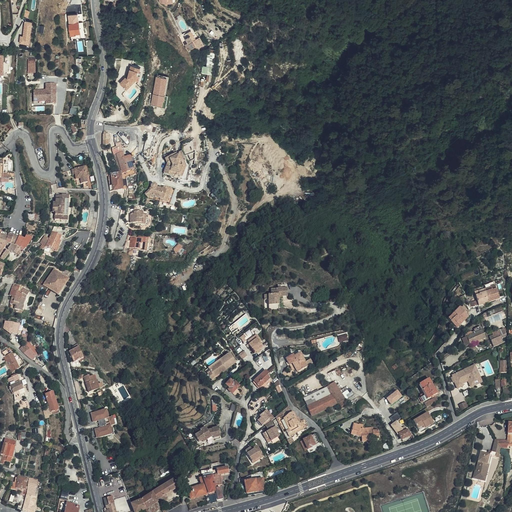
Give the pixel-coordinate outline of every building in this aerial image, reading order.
[(71,39),(81,38),(78,21),(77,14),(68,15),(71,39)] [(20,35),(20,43),(31,44),(33,21),(23,20),(23,24),(24,24),(23,35),(20,35)] [(184,35),(185,39),(190,36),(192,40),(195,39),(191,31),(184,35)] [(192,40),(190,36),(185,39),(188,43),(185,44),(189,51),(196,47),(192,40)] [(4,57),(3,76),(5,76),(5,72),(10,72),(10,66),(11,66),(12,57),(4,57)] [(141,68),(132,66),(129,74),(128,78),(126,78),(120,84),(126,90),(135,81),(137,77),(138,77),(141,68)] [(135,81),(126,90),(128,92),(131,90),(136,84),(138,82),(139,78),(138,77),(137,77),(135,81)] [(168,79),(158,77),(152,104),(162,107),(164,100),(165,100),(167,95),(165,95),(168,79)] [(162,107),(152,104),(152,107),(166,109),(169,95),(167,95),(170,80),(168,79),(165,95),(167,95),(165,100),(164,100),(162,107)] [(57,93),(58,84),(48,84),(47,91),(35,90),(35,101),(39,102),(40,98),(47,98),(47,102),(47,105),(54,105),(55,93),(57,93)] [(108,134),(102,134),(97,135),(97,145),(108,145),(110,139),(109,136),(108,134)] [(116,154),(122,152),(121,147),(112,150),(113,155),(116,154)] [(108,169),(111,167),(105,151),(102,152),(108,169)] [(185,167),(188,165),(182,151),(179,152),(185,167)] [(124,157),(122,152),(116,154),(121,172),(118,172),(111,173),(113,191),(127,189),(126,178),(135,175),(134,171),(135,171),(133,166),(131,161),(130,156),(124,157)] [(184,180),(185,181),(188,165),(185,167),(179,152),(175,153),(169,156),(166,158),(165,158),(167,163),(163,173),(172,176),(173,173),(176,174),(175,177),(184,180)] [(121,172),(116,154),(113,155),(118,172),(121,172)] [(80,168),(75,169),(74,169),(75,174),(76,184),(83,183),(87,183),(88,183),(87,176),(86,173),(85,167),(80,168)] [(154,189),(154,183),(153,183),(151,184),(150,185),(150,187),(149,189),(144,194),(148,198),(150,199),(154,189)] [(156,185),(154,183),(154,189),(150,199),(154,200),(155,197),(159,198),(159,199),(170,203),(175,190),(163,186),(162,189),(156,187),(156,185)] [(67,220),(68,195),(62,195),(62,196),(56,195),(55,202),(53,202),(53,212),(55,212),(54,219),(60,219),(60,220),(67,220)] [(146,218),(147,212),(141,211),(133,211),(133,214),(130,214),(130,222),(136,223),(138,224),(147,225),(148,219),(146,218)] [(59,241),(61,236),(52,232),(46,245),(45,247),(46,247),(56,252),(61,242),(59,241)] [(11,245),(14,235),(9,233),(7,236),(1,234),(0,235),(0,244),(5,247),(7,243),(11,245)] [(19,253),(21,249),(20,249),(15,246),(19,236),(14,235),(11,245),(10,247),(8,250),(15,254),(16,255),(16,254),(18,252),(19,253)] [(29,245),(32,238),(26,236),(24,239),(19,236),(15,246),(20,249),(21,249),(23,251),(29,245)] [(135,238),(132,238),(132,240),(130,240),(129,249),(146,252),(148,237),(135,237),(135,238)] [(185,250),(179,244),(174,250),(180,255),(185,250)] [(67,279),(71,273),(64,270),(63,272),(56,267),(44,285),(58,295),(68,280),(67,279)] [(27,295),(29,292),(23,288),(20,292),(18,291),(19,286),(13,284),(10,295),(12,296),(10,303),(15,305),(14,308),(22,311),(24,305),(23,304),(26,295),(27,295)] [(280,285),(280,287),(284,287),(284,297),(288,297),(288,285),(280,285)] [(284,287),(280,287),(279,289),(276,289),(277,292),(271,292),(271,295),(265,295),(266,300),(270,300),(270,310),(280,310),(280,297),(284,297),(284,287)] [(484,289),(478,291),(479,294),(475,296),(479,306),(489,302),(484,289)] [(464,312),(459,308),(448,319),(455,326),(456,324),(459,327),(468,316),(464,312)] [(5,320),(3,330),(18,334),(20,324),(5,320)] [(475,333),(472,334),(467,336),(466,337),(470,345),(485,338),(480,326),(473,330),(475,333)] [(256,352),(259,349),(263,347),(259,342),(261,341),(256,335),(247,342),(249,343),(248,344),(254,353),(256,352)] [(493,347),(501,343),(499,338),(494,340),(495,341),(492,343),(493,347)] [(26,345),(21,350),(22,350),(24,352),(31,359),(33,360),(36,356),(34,354),(36,353),(35,351),(37,350),(34,346),(33,347),(30,343),(26,345)] [(10,349),(8,350),(10,354),(13,352),(17,362),(23,359),(22,357),(20,356),(18,355),(17,354),(16,352),(16,351),(14,349),(11,347),(10,349)] [(83,358),(78,347),(74,349),(69,351),(73,363),(83,358)] [(13,371),(19,367),(17,362),(13,352),(10,354),(8,350),(5,351),(13,371)] [(244,351),(239,354),(243,359),(248,356),(244,351)] [(228,353),(207,369),(210,372),(207,374),(211,381),(236,362),(228,353)] [(293,355),(286,359),(289,365),(292,364),(297,372),(307,367),(304,362),(305,362),(300,353),(294,356),(293,355)] [(304,362),(307,367),(313,363),(310,359),(305,362),(304,362)] [(461,384),(468,381),(466,376),(477,372),(474,366),(452,376),(454,379),(453,380),(457,388),(462,386),(461,384)] [(253,381),(257,385),(258,384),(261,387),(270,378),(267,375),(269,374),(265,370),(253,381)] [(88,392),(100,389),(98,384),(97,380),(96,380),(95,380),(93,376),(93,375),(89,377),(88,375),(83,377),(88,392)] [(18,379),(11,382),(12,385),(11,385),(13,392),(22,389),(20,385),(22,384),(21,381),(19,382),(18,379)] [(424,396),(420,398),(423,402),(439,392),(437,389),(435,390),(428,379),(419,384),(422,390),(421,391),(424,396)] [(224,387),(232,394),(236,389),(238,387),(234,382),(233,384),(231,382),(232,381),(231,380),(224,387)] [(506,380),(502,380),(501,380),(501,385),(502,385),(503,396),(511,395),(511,386),(507,387),(506,380)] [(309,396),(303,399),(312,415),(336,403),(325,388),(309,396)] [(236,389),(232,394),(235,397),(240,393),(236,389)] [(59,410),(56,401),(55,401),(53,392),(43,395),(48,413),(59,410)] [(426,407),(438,400),(436,397),(424,403),(426,407)] [(288,407),(282,412),(284,415),(285,417),(288,415),(291,413),(288,407)] [(91,414),(93,422),(98,421),(99,428),(94,429),(97,438),(112,434),(110,426),(115,424),(113,417),(108,418),(106,410),(91,414)] [(262,425),(269,419),(263,412),(260,416),(261,417),(258,420),(262,425)] [(413,421),(417,428),(423,424),(424,426),(425,428),(434,423),(427,412),(413,421)] [(285,417),(284,415),(276,420),(283,434),(286,432),(288,437),(307,427),(304,422),(301,423),(299,424),(298,423),(297,423),(295,419),(296,419),(292,413),(291,413),(288,415),(285,417)] [(269,423),(265,426),(268,431),(262,434),(266,440),(269,438),(271,441),(280,436),(271,421),(269,423)] [(374,439),(379,439),(378,430),(373,430),(373,427),(364,428),(362,428),(363,425),(359,424),(359,425),(353,424),(351,434),(361,437),(362,442),(369,441),(369,442),(374,442),(374,439)] [(195,435),(199,442),(202,440),(201,440),(204,438),(206,440),(211,437),(213,436),(213,438),(220,436),(219,433),(220,433),(219,427),(207,430),(205,427),(200,430),(201,432),(195,435)] [(407,430),(406,427),(398,431),(399,434),(401,438),(402,440),(410,436),(407,430)] [(303,440),(308,450),(312,447),(319,443),(314,434),(303,440)] [(2,454),(3,455),(5,456),(10,440),(6,439),(2,454)] [(11,462),(17,442),(10,440),(5,456),(3,455),(2,460),(4,460),(11,462)] [(503,447),(503,441),(494,440),(492,453),(499,453),(500,447),(503,447)] [(260,459),(264,456),(257,446),(251,449),(250,448),(245,452),(252,462),(259,457),(260,459)] [(489,465),(490,455),(487,454),(481,454),(477,471),(475,470),(473,479),(485,481),(486,476),(482,475),(485,464),(489,465)] [(214,482),(215,487),(219,486),(222,485),(221,480),(223,480),(221,474),(228,473),(227,467),(217,469),(218,475),(212,476),(214,482)] [(203,480),(205,484),(214,482),(212,476),(203,478),(202,478),(202,480),(203,480)] [(123,481),(126,490),(137,486),(134,477),(123,481)] [(18,483),(17,488),(26,490),(27,480),(19,478),(18,483)] [(264,490),(262,479),(244,482),(246,494),(264,490)] [(141,500),(145,509),(157,502),(156,501),(177,488),(176,486),(173,480),(156,490),(142,500),(141,500)] [(207,494),(216,492),(215,489),(215,487),(214,482),(205,484),(207,494)] [(205,484),(192,488),(193,492),(189,493),(190,498),(191,499),(205,495),(207,494),(205,484)] [(68,499),(69,492),(63,491),(61,498),(68,499)] [(25,504),(33,506),(34,497),(30,497),(26,496),(25,504)] [(109,511),(108,511),(115,511),(114,504),(108,505),(107,498),(104,499),(105,504),(106,506),(107,506),(109,511)] [(131,504),(134,511),(146,511),(145,509),(141,500),(132,504),(131,504)] [(145,509),(146,511),(156,511),(161,509),(161,508),(157,502),(145,509)] [(78,511),(80,507),(67,503),(65,511),(78,511)]
